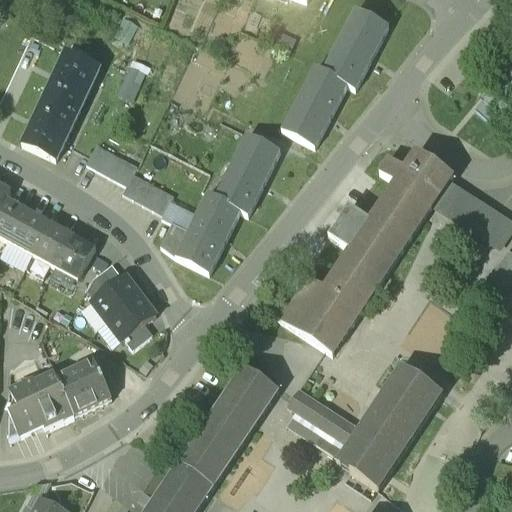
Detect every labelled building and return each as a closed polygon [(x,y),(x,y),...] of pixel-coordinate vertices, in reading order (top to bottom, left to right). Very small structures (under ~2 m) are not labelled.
[(355,16),(323,79),(347,91),(355,95),(388,33),(355,16)] [(284,27),(275,47),(290,54),(299,33),(284,27)] [(42,107),(76,122),(99,75),(65,59),(42,107)] [(323,79),(315,74),(283,137),(315,154),(347,91),(323,79)] [(511,110),(511,74),(476,115),(494,131),(511,110)] [(76,122),(42,107),(22,152),(55,167),(76,122)] [(280,158),(247,141),(216,205),(240,217),(248,221),(280,158)] [(137,173),(97,151),(87,171),(126,192),(133,181),(137,173)] [(325,296),(302,279),(301,281),(302,282),(276,321),(274,320),(272,322),(313,350),(331,362),(333,359),(332,358),(350,330),(352,331),(353,329),(352,328),(359,318),(360,319),(361,317),(360,316),(379,288),(380,289),(382,286),(381,285),(399,258),(401,259),(403,256),(401,255),(408,244),(410,246),(411,243),(410,242),(428,215),(430,216),(431,214),(430,213),(445,190),(450,184),(451,185),(453,182),(415,157),(414,159),(415,160),(405,174),(388,163),(387,165),(388,166),(382,176),(380,175),(379,177),(396,189),(371,226),(349,212),(328,243),(351,258),(325,296)] [(144,186),(133,181),(126,192),(122,200),(132,206),(144,186)] [(144,186),(132,206),(143,211),(153,192),(144,186)] [(431,214),(430,216),(492,260),(510,235),(445,190),(430,213),(431,214)] [(11,198),(0,191),(0,216),(6,205),(7,206),(11,198)] [(163,197),(153,192),(143,211),(153,216),(163,197)] [(174,203),(163,197),(153,216),(163,222),(174,203)] [(208,201),(176,264),(208,280),(240,217),(216,205),(208,201)] [(7,206),(6,205),(0,216),(0,243),(33,262),(51,230),(7,206)] [(96,255),(51,230),(33,262),(78,286),(96,255)] [(503,268),(472,313),(496,329),(500,323),(511,331),(511,263),(507,271),(503,268)] [(87,296),(95,307),(116,291),(113,286),(120,281),(112,271),(92,285),(87,296)] [(95,307),(92,309),(107,328),(141,302),(127,283),(116,291),(95,307)] [(141,302),(107,328),(121,348),(125,345),(144,330),(156,321),(141,302)] [(410,347),(441,359),(455,322),(425,310),(410,347)] [(152,340),(144,330),(125,345),(133,354),(152,340)] [(93,366),(56,383),(74,422),(111,404),(93,366)] [(243,373),(178,469),(214,493),(213,492),(234,461),(235,462),(236,460),(235,460),(255,430),(256,430),(257,429),(256,428),(277,398),(278,399),(279,397),(243,373)] [(338,467),(336,469),(377,497),(378,496),(377,495),(397,464),(399,465),(399,464),(398,463),(419,433),(419,434),(420,433),(419,432),(440,401),(441,402),(441,401),(400,373),(358,436),(347,453),(338,467)] [(35,390),(54,431),(74,422),(56,383),(55,381),(35,390)] [(35,390),(31,382),(10,392),(9,446),(38,432),(42,430),(45,435),(54,431),(35,390)] [(347,453),(358,436),(299,397),(287,414),(296,420),(347,453)] [(347,453),(296,420),(287,433),(338,467),(347,453)] [(201,511),(214,493),(178,469),(148,511),(201,511)] [(511,472),(498,469),(492,486),(500,489),(502,483),(511,486),(511,472)] [(351,511),(337,503),(331,511),(351,511)]
